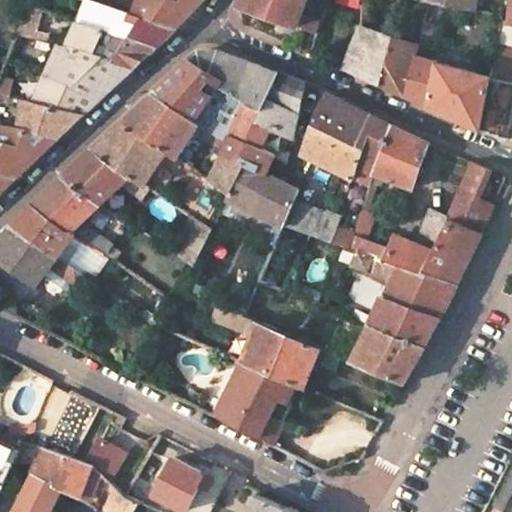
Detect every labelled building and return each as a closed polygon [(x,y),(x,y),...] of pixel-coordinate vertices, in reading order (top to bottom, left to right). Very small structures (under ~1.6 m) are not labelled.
[(202,0),(138,0),(134,14),(89,0),(79,21),(155,45),(190,12),(202,0)] [(303,14),(307,0),(243,0),(241,6),(318,34),(322,21),(303,14)] [(477,0),(446,0),(445,5),(475,12),(477,0)] [(441,4),(431,2),(420,45),(407,95),(452,114),(484,128),(493,78),(426,60),(441,4)] [(49,44),(57,14),(29,5),(17,34),(49,44)] [(386,23),(365,16),(362,26),(383,33),(386,23)] [(508,19),(504,19),(493,78),(484,128),(492,131),(507,138),(510,122),(511,107),(511,21),(508,21),(508,19)] [(66,48),(132,68),(144,56),(155,45),(79,21),(66,48)] [(383,33),(362,26),(344,68),(353,72),(373,80),(382,84),(393,37),(383,33)] [(420,45),(393,37),(382,84),(395,90),(407,95),(420,45)] [(59,47),(46,75),(98,100),(116,82),(132,68),(66,48),(59,47)] [(199,50),(191,57),(223,77),(218,85),(229,91),(245,101),(261,66),(236,57),(219,51),(199,50)] [(195,120),(218,85),(223,77),(191,57),(175,72),(153,92),(195,120)] [(10,79),(16,65),(5,61),(0,73),(0,74),(1,75),(10,79)] [(261,66),(245,101),(239,113),(242,115),(255,121),(276,71),(261,66)] [(305,82),(276,71),(255,121),(262,124),(276,130),(291,137),(294,125),(303,89),(305,82)] [(10,79),(1,75),(0,76),(0,99),(8,101),(10,96),(16,82),(10,79)] [(46,75),(36,102),(83,114),(90,107),(98,100),(46,75)] [(232,136),(242,115),(239,113),(245,101),(229,91),(208,129),(229,143),(232,136)] [(192,134),(199,123),(195,120),(153,92),(139,106),(122,121),(167,150),(177,157),(192,134)] [(366,150),(377,118),(351,104),(328,92),(320,107),(313,126),(366,150)] [(25,99),(20,129),(60,136),(70,126),(83,114),(36,102),(25,99)] [(260,149),(267,133),(273,135),(276,130),(262,124),(255,121),(242,115),(232,136),(260,149)] [(359,168),(374,175),(391,125),(383,121),(377,118),(366,150),(362,161),(359,168)] [(149,179),(167,150),(122,121),(108,135),(93,149),(149,187),(154,182),(149,179)] [(192,134),(224,153),(229,143),(208,129),(199,123),(192,134)] [(372,181),(378,184),(381,177),(412,189),(429,143),(406,132),(391,125),(374,175),(372,181)] [(4,126),(1,143),(42,154),(49,147),(60,136),(20,129),(4,126)] [(341,172),(355,180),(359,168),(362,161),(366,150),(313,126),(306,147),(304,153),(341,172)] [(224,153),(210,178),(230,192),(246,163),(266,172),(269,164),(274,155),(260,149),(232,136),(229,143),(224,153)] [(0,172),(18,176),(28,166),(42,154),(1,143),(0,142),(0,172)] [(102,203),(121,185),(141,198),(149,187),(93,149),(85,156),(72,168),(64,176),(102,203)] [(280,153),(276,157),(285,162),(288,152),(283,152),(280,153)] [(293,197),(297,190),(279,180),(266,172),(246,163),(230,192),(226,200),(281,225),(282,224),(293,197)] [(423,272),(457,284),(504,176),(472,163),(449,217),(423,272)] [(355,180),(370,187),(372,181),(374,175),(359,168),(355,180)] [(0,193),(18,176),(0,172),(0,193)] [(337,183),(352,190),(355,180),(341,172),(337,183)] [(81,224),(102,203),(64,176),(48,190),(32,205),(70,233),(81,224)] [(282,224),(294,228),(316,237),(326,211),(293,197),(282,224)] [(273,246),(277,235),(281,225),(226,200),(219,214),(269,238),(267,243),(273,246)] [(59,258),(69,245),(98,265),(106,256),(92,247),(74,236),(70,233),(32,205),(20,217),(10,226),(59,258)] [(449,217),(429,209),(416,242),(397,234),(391,247),(369,240),(354,235),(350,248),(359,251),(422,274),(423,272),(449,217)] [(376,214),(363,209),(354,235),(369,240),(376,214)] [(342,217),(326,211),(316,237),(332,243),(338,229),(342,217)] [(81,224),(70,233),(74,236),(92,247),(100,237),(81,224)] [(294,228),(282,224),(281,225),(277,235),(273,246),(258,280),(270,285),(294,228)] [(0,258),(38,286),(45,277),(51,269),(78,287),(86,277),(59,258),(10,226),(0,235),(0,258)] [(354,235),(338,229),(332,243),(350,248),(354,235)] [(106,256),(113,246),(100,237),(92,247),(106,256)] [(359,251),(354,266),(392,281),(371,324),(425,345),(439,318),(445,308),(457,284),(423,272),(422,274),(359,251)] [(354,266),(349,274),(357,278),(340,312),(348,315),(371,324),(392,281),(354,266)] [(72,295),(78,287),(51,269),(45,277),(72,295)] [(87,285),(91,280),(86,277),(78,287),(82,287),(84,286),(87,285)] [(206,288),(186,281),(179,295),(201,303),(206,288)] [(252,338),(259,322),(216,308),(211,320),(252,338)] [(348,315),(329,352),(351,361),(371,324),(348,315)] [(157,316),(154,323),(162,328),(165,321),(157,316)] [(302,388),(320,348),(268,326),(259,322),(252,338),(242,362),(243,363),(257,369),(297,386),(302,388)] [(371,324),(351,361),(404,384),(414,366),(425,345),(371,324)] [(271,415),(280,399),(288,403),(297,386),(257,369),(243,363),(216,416),(274,445),(286,422),(271,415)] [(286,422),(303,389),(302,388),(297,386),(288,403),(280,399),(271,415),(286,422)] [(0,466),(11,472),(22,450),(0,439),(0,466)] [(49,511),(53,506),(62,488),(81,498),(95,464),(88,462),(48,449),(16,511),(49,511)] [(205,475),(175,459),(157,494),(187,510),(205,475)] [(98,508),(112,481),(111,480),(95,464),(81,498),(98,508)] [(115,483),(102,509),(106,511),(134,511),(141,501),(125,494),(115,483)] [(298,511),(257,494),(248,511),(298,511)]
